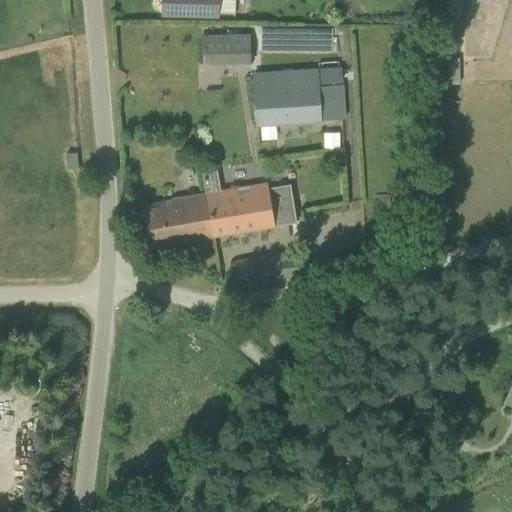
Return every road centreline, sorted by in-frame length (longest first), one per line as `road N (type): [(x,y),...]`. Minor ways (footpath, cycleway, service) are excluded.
road 1 (unclassified): [(104,291),(135,287),(202,305),(511,245)]
road 2 (unclassified): [(104,291),(93,0)]
road 3 (track): [(202,305),(319,425),(368,511)]
road 4 (unclassified): [(78,511),(104,291)]
